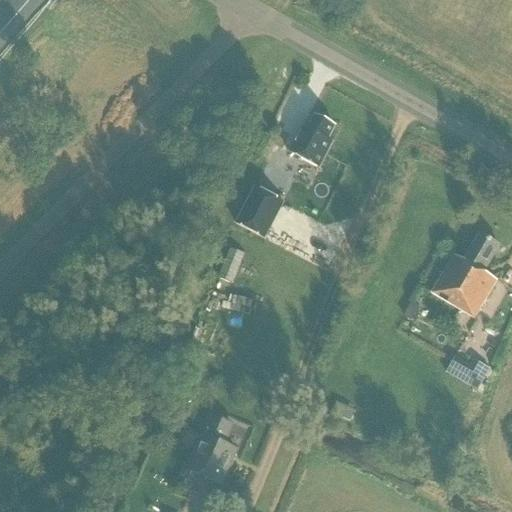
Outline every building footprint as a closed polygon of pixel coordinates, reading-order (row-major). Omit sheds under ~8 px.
[(335,127),(315,116),(307,130),(303,127),(289,152),(318,168),(332,144),(327,141),(335,127)] [(255,185),(235,220),(263,236),(283,201),(255,185)] [(483,273),(498,247),(479,236),(464,262),(454,256),(432,294),(474,319),(496,281),(483,273)] [(219,277),(233,283),(246,254),(231,248),(219,277)] [(481,389),(491,370),(456,353),(447,372),(481,389)] [(223,445),(231,426),(212,418),(204,437),(203,436),(187,471),(221,486),(236,451),(223,445)]
